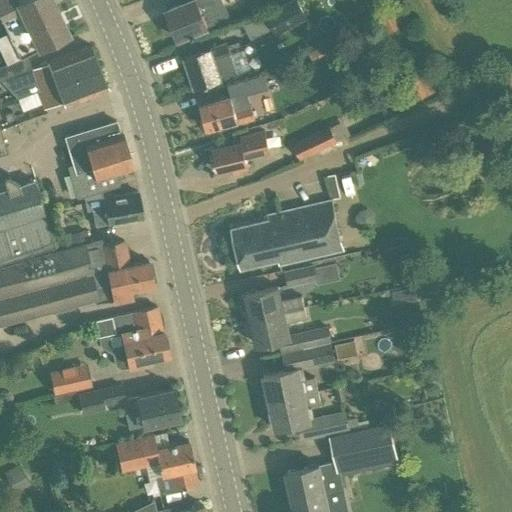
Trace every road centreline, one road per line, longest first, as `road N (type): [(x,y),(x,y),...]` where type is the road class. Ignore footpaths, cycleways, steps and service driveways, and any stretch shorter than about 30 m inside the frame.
road 1 (secondary): [(232,511),(144,113),(97,0)]
road 2 (unknown): [(167,215),(238,195),(511,78)]
